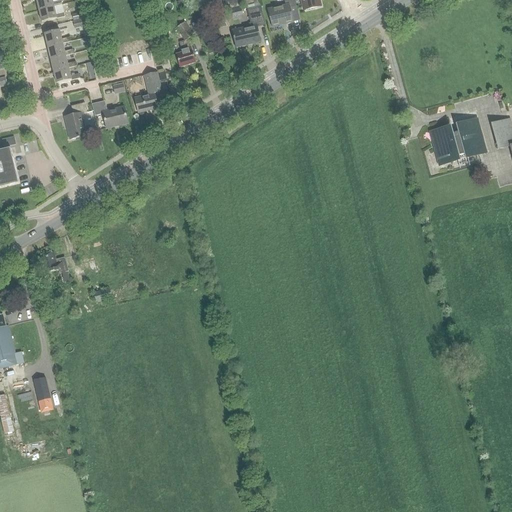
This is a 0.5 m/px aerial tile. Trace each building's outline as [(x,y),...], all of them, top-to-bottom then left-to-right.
[(36,0),(39,10),(54,7),(54,8),(63,5),(61,1),(53,3),(52,0),(36,0)] [(231,9),(228,0),(222,0),(225,11),(231,9)] [(228,0),(231,9),(236,8),(234,0),(228,0)] [(283,0),(285,6),(268,10),(272,28),(294,23),(290,10),(297,8),(294,0),(283,0)] [(321,7),(319,0),(301,0),(304,11),(321,7)] [(265,26),(261,6),(256,8),(255,4),(246,6),(251,27),(232,31),(236,48),(260,42),(257,28),(265,26)] [(54,7),(39,10),(43,23),(57,19),(57,20),(65,18),(64,13),(56,15),(54,8),(54,7)] [(86,18),(84,12),(72,14),(74,21),(86,18)] [(73,22),(74,29),(87,26),(85,19),(73,22)] [(184,41),(193,36),(185,23),(176,28),(184,41)] [(63,44),(71,42),(70,38),(62,40),(60,31),(45,35),(48,48),(63,44)] [(66,56),(66,57),(75,54),(73,50),(65,52),(63,44),(48,48),(51,60),(66,56)] [(176,55),(180,68),(195,63),(191,47),(181,50),(182,53),(176,55)] [(69,68),(69,69),(77,67),(76,62),(68,64),(66,57),(66,56),(51,60),(54,72),(69,68)] [(69,68),(54,72),(57,84),(72,80),(72,81),(80,79),(79,75),(71,77),(69,69),(69,68)] [(145,76),(147,83),(150,95),(135,99),(138,114),(158,109),(154,94),(160,93),(156,73),(145,76)] [(113,86),(115,95),(125,92),(123,84),(113,86)] [(107,129),(128,124),(124,107),(107,111),(105,102),(92,105),(95,117),(103,115),(107,129)] [(81,115),(87,113),(85,103),(71,107),(73,116),(64,118),(70,140),(87,136),(81,115)] [(492,126),(499,151),(511,147),(511,152),(511,125),(511,120),(492,126)] [(431,133),(440,165),(485,153),(476,121),(458,126),(460,134),(451,136),(449,128),(431,133)] [(0,188),(19,184),(11,149),(0,151),(0,188)] [(41,273),(49,302),(75,296),(68,272),(69,272),(65,258),(56,260),(54,252),(39,256),(43,273),(41,273)] [(96,303),(112,299),(109,289),(94,293),(96,303)] [(0,369),(18,365),(24,363),(21,352),(15,354),(8,326),(6,327),(3,315),(0,315),(0,369)] [(0,396),(0,414),(5,434),(14,432),(5,395),(0,396)]
